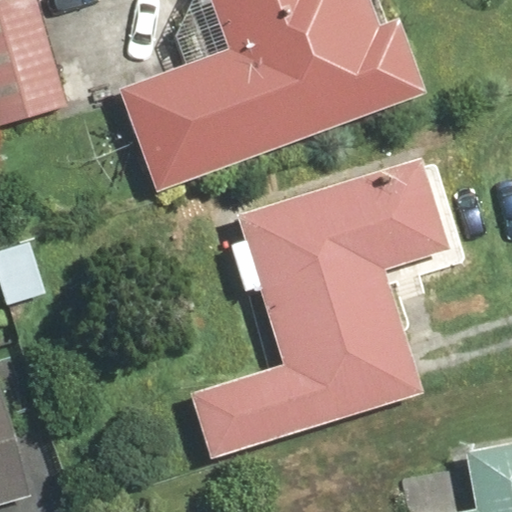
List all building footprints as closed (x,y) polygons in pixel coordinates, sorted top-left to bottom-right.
[(40,0),(0,0),(0,129),(67,115),(40,0)] [(210,0),(227,50),(115,86),(147,184),(419,96),(394,19),(377,24),(368,0),(210,0)] [(207,455),(413,392),(399,347),(437,335),(419,279),(466,264),(435,163),(425,167),(420,153),(235,211),(243,237),(224,243),(241,299),(259,294),(281,365),(188,394),(207,455)] [(30,231),(0,240),(0,280),(7,303),(49,291),(30,231)] [(0,432),(0,490),(18,484),(0,432)] [(476,506),(451,511),(511,511),(511,439),(464,451),(476,506)]
